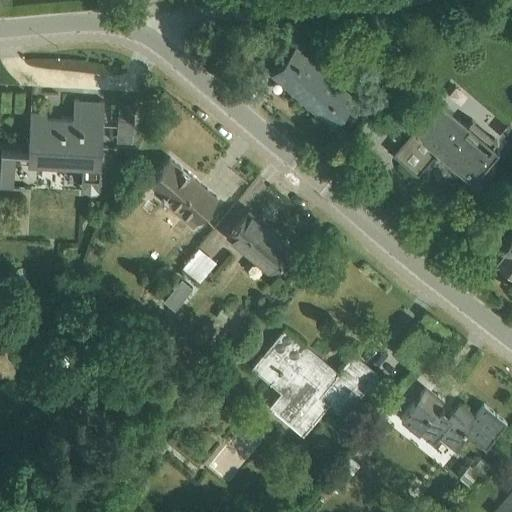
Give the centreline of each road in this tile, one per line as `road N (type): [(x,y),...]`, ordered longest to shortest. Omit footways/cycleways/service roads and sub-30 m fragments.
road 1 (tertiary): [(135,30),(511,342)]
road 2 (unclassified): [(423,0),(135,30)]
road 3 (tertiary): [(0,32),(96,24),(135,30)]
